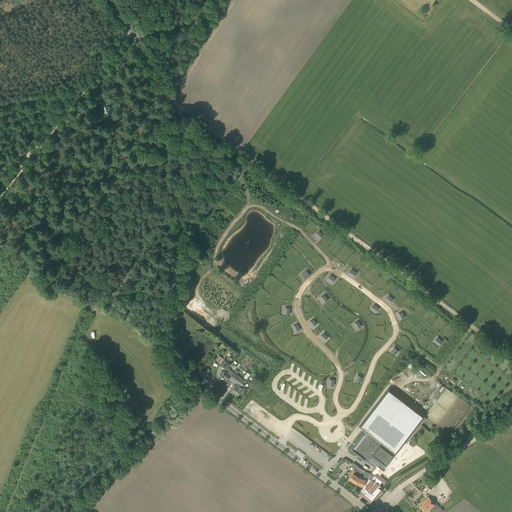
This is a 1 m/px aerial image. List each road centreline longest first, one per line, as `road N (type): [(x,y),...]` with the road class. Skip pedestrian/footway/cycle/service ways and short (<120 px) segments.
road 1 (tertiary): [(368,511),(195,383),(179,358),(170,109),(132,28),(106,0)]
road 2 (track): [(158,82),(177,105),(511,356)]
road 3 (track): [(378,511),(400,486),(511,417)]
